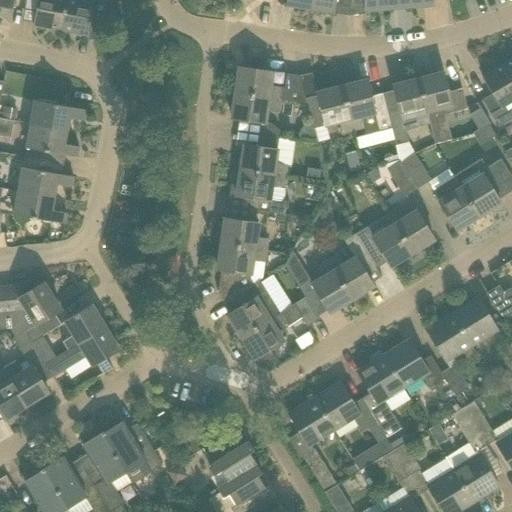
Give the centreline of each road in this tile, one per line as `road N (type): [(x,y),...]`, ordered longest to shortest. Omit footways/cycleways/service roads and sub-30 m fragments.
road 1 (residential): [(227,372),(189,284),(213,33)]
road 2 (residential): [(213,33),(455,46),(511,22)]
road 3 (residential): [(511,237),(261,384)]
road 4 (residential): [(87,248),(112,165),(109,87),(66,62),(0,49)]
road 5 (residential): [(159,363),(0,455)]
road 6 (residential): [(321,511),(261,415),(261,384)]
road 7 (residential): [(159,363),(87,248)]
